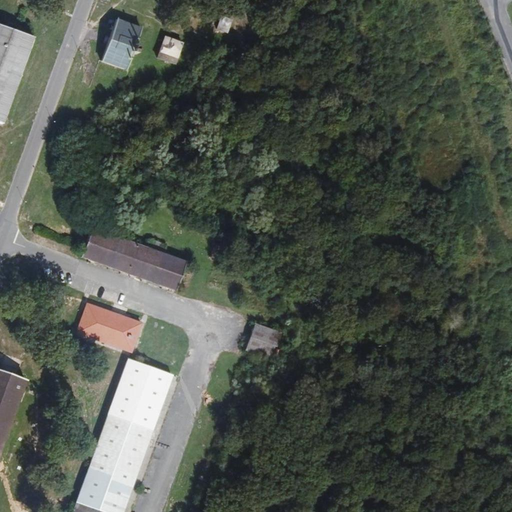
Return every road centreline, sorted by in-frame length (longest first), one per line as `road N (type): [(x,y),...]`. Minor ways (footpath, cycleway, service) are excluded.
road 1 (unclassified): [(0,238),(186,308),(196,320),(205,354),(145,511)]
road 2 (unclassified): [(0,238),(86,0)]
